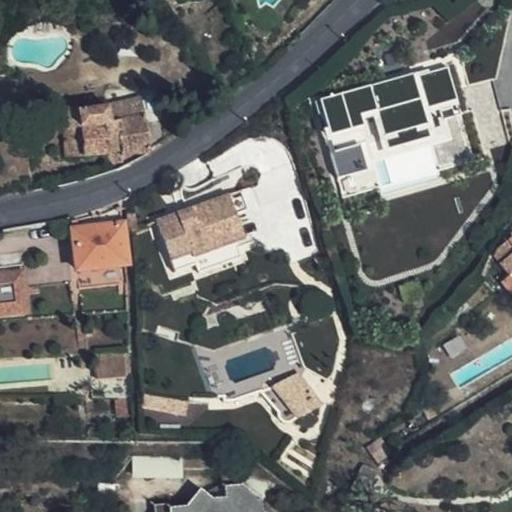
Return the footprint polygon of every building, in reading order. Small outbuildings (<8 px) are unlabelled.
[(464,114),(450,65),(318,102),(339,175),(367,167),(361,143),(369,141),(363,118),(375,115),(384,148),(432,134),(429,123),(464,114)] [(111,118),(143,113),(141,96),(109,104),(111,118)] [(124,155),(148,151),(148,150),(143,113),(111,118),(109,104),(80,108),(82,125),(69,127),(66,128),(70,156),(123,148),(124,155)] [(66,106),(69,127),(82,125),(80,108),(80,105),(66,106)] [(230,192),(239,211),(255,205),(247,185),(230,192)] [(247,235),(239,211),(230,192),(157,221),(172,258),(192,251),(195,255),(216,247),(247,235)] [(136,213),(129,214),(133,233),(138,232),(136,213)] [(129,268),(125,224),(70,229),(74,273),(129,268)] [(511,233),(509,236),(511,239),(511,246),(499,255),(511,273),(503,279),(511,292),(511,233)] [(221,260),(216,247),(195,255),(200,268),(221,260)] [(0,260),(0,268),(23,266),(23,258),(0,260)] [(0,316),(27,314),(24,273),(0,274),(0,316)] [(461,335),(446,344),(454,357),(469,348),(461,335)] [(125,354),(97,354),(98,377),(126,376),(125,354)] [(283,422),(320,406),(305,369),(267,385),(283,422)] [(131,396),(116,396),(117,416),(132,415),(131,396)] [(185,455),(132,455),(132,477),(185,478),(185,455)] [(258,511),(259,511),(256,511),(256,493),(234,477),(198,478),(182,503),(164,505),(160,501),(147,502),(147,510),(145,511),(258,511)] [(409,490),(385,502),(390,511),(401,511),(416,504),(409,490)]
